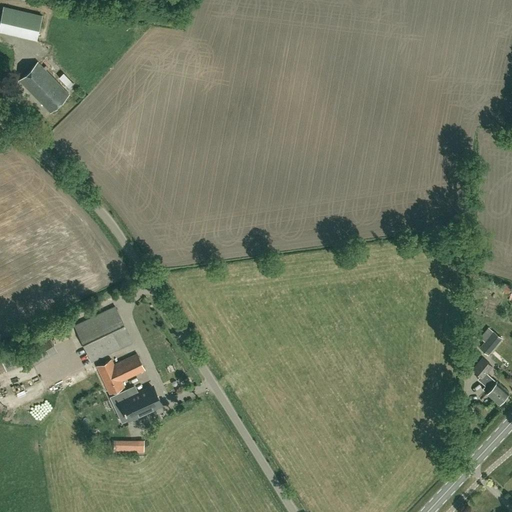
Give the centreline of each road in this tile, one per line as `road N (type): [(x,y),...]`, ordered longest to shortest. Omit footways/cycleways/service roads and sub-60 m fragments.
road 1 (unclassified): [(294,511),(109,223),(0,113)]
road 2 (secondary): [(424,511),(511,418)]
